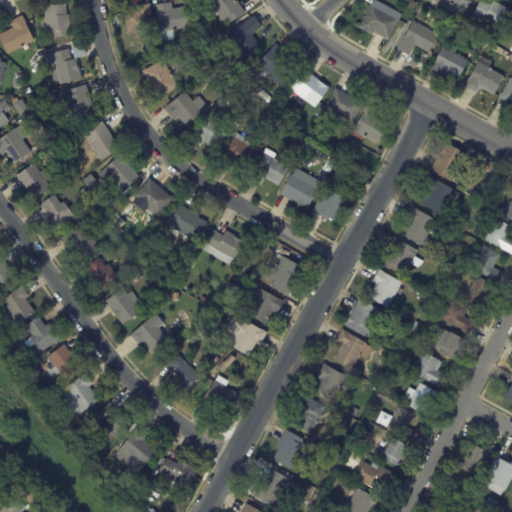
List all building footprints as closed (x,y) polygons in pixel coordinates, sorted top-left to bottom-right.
[(236,0),(239,3),(246,14),(230,25),(226,19),(222,22),(214,9),(215,9),(208,0),(236,0)] [(471,0),(465,12),(444,0),(471,0)] [(483,1),(492,6),(494,2),(511,11),(511,13),(503,30),(497,27),(493,35),(479,27),(483,20),(474,15),(482,1),(483,1)] [(387,39),(375,33),(373,36),(360,29),(373,5),(376,7),(379,2),(398,12),(395,17),(401,20),(390,41),(387,39)] [(187,7),(190,28),(172,31),(173,39),(162,41),(156,5),(172,3),(173,9),(187,7)] [(70,25),(71,36),(52,38),(51,32),(47,33),(47,24),(45,24),(45,17),(46,17),(45,6),(67,4),(67,16),(69,15),(70,25)] [(133,11),(136,10),(136,6),(151,5),(153,31),(148,31),(149,37),(143,38),(143,33),(127,34),(125,12),(133,11)] [(28,45),(8,54),(0,38),(0,35),(14,29),(10,22),(23,16),(35,41),(28,45)] [(256,17),(263,27),(253,35),(262,48),(248,58),(231,35),(255,16),(256,17)] [(430,53),(416,46),(411,56),(398,49),(414,21),(440,35),(430,53)] [(201,34),(205,41),(199,45),(195,38),(201,34)] [(280,48),(286,55),(284,57),(295,70),(278,85),(258,63),(273,50),(272,49),(277,45),(280,48)] [(72,49),(84,46),(86,56),(75,59),(72,49)] [(446,48),(470,61),(460,80),(448,73),(445,77),(432,69),(444,47),(446,48)] [(78,59),(83,79),(61,85),(61,84),(55,85),(48,57),(54,55),(54,54),(69,50),(72,60),(78,59)] [(165,64),(179,88),(158,99),(143,72),(163,60),(165,64)] [(488,68),(506,77),(495,96),(483,89),(480,95),(465,88),(479,63),(488,68)] [(212,79),(208,74),(214,70),(218,76),(213,80),(212,79)] [(306,70),(330,88),(316,107),(309,102),(303,110),(287,98),(293,90),(292,89),(305,70),(306,70)] [(511,105),(500,99),(511,77),(511,105)] [(234,89),(230,85),(235,80),(240,84),(234,89)] [(87,86),(96,118),(68,126),(61,100),(66,98),(64,92),(86,85),(87,86)] [(348,95),(365,105),(354,124),(326,108),(336,89),(348,95)] [(190,100),(192,102),(198,97),(208,109),(185,128),(177,119),(174,121),(164,110),(184,93),(190,100)] [(379,113),(380,114),(378,118),(391,125),(379,145),(365,136),(362,142),(351,135),(368,107),(379,113)] [(0,128),(0,108),(9,122),(0,128)] [(230,134),(216,151),(204,141),(201,146),(189,136),(212,109),(224,120),(219,125),(230,134)] [(103,122),(121,147),(101,161),(93,149),(87,153),(77,140),(103,122)] [(32,125),(36,130),(31,133),(27,128),(32,125)] [(77,131),(70,135),(67,129),(74,125),(77,131)] [(4,152),(0,145),(0,140),(21,126),(28,137),(23,140),(32,153),(18,163),(8,149),(4,152)] [(314,130),(319,133),(315,139),(310,136),(314,130)] [(232,167),(222,161),(238,134),(252,142),(249,147),(258,152),(248,169),(237,163),(234,168),(232,167)] [(32,149),(37,146),(36,145),(39,143),(38,142),(41,140),(42,141),(43,140),(47,145),(41,150),(42,151),(36,155),(32,149)] [(432,169),(446,143),(467,154),(452,181),(432,169)] [(49,150),(55,146),(59,153),(53,157),(49,150)] [(290,168),(280,187),(266,179),(263,185),(250,178),(264,154),(265,154),(268,150),(277,155),(275,160),(290,168)] [(124,154),(133,163),(129,166),(140,177),(124,192),(113,180),(109,184),(100,174),(124,153),(124,154)] [(346,154),(352,157),(350,162),(344,158),(346,154)] [(331,159),(336,162),(333,167),(328,165),(331,159)] [(359,161),(366,165),(363,169),(356,166),(359,161)] [(39,171),(40,173),(45,169),(51,178),(47,181),(51,187),(34,200),(17,177),(34,164),(39,171)] [(291,200),(281,195),(292,175),(293,175),(297,169),(319,181),(319,182),(322,183),(308,209),(291,200)] [(422,204),(428,192),(424,190),(431,177),(461,192),(454,205),(448,202),(441,215),(422,204)] [(150,180),(174,200),(159,218),(135,197),(150,179),(150,180)] [(333,221),(329,219),(328,221),(313,212),(327,188),(348,201),(346,204),(350,207),(342,222),(337,219),(335,222),(333,221)] [(511,222),(511,193),(502,219),(511,222)] [(56,232),(45,216),(48,214),(42,205),(55,195),(61,205),(65,202),(76,218),(56,232)] [(184,207),(207,220),(196,241),(189,237),(186,242),(172,235),(177,225),(172,223),(181,206),(184,207)] [(407,218),(413,207),(437,220),(422,246),(402,235),(410,222),(406,220),(407,218)] [(98,208),(102,212),(97,216),(94,211),(98,208)] [(107,213),(112,208),(115,211),(110,217),(107,213)] [(141,219),(144,216),(149,221),(144,226),(139,221),(141,219)] [(458,222),(462,216),(466,219),(462,225),(458,222)] [(511,228),(510,232),(508,236),(511,238),(511,254),(485,239),(497,218),(511,226),(511,228)] [(68,248),(62,240),(87,221),(95,231),(90,234),(100,248),(82,261),(72,247),(69,250),(68,248)] [(224,236),(227,232),(246,242),(236,261),(218,252),(215,257),(204,251),(214,231),(224,236)] [(455,239),(449,235),(452,231),(458,234),(455,239)] [(416,257),(406,276),(385,265),(391,253),(388,251),(394,238),(419,251),(416,257)] [(138,241),(143,247),(136,254),(130,248),(132,246),(130,243),(134,240),(137,243),(138,241)] [(502,274),(498,282),(473,269),(475,264),(470,261),(474,253),(480,256),(485,246),(500,254),(494,268),(503,272),(502,274)] [(294,287),(289,297),(271,288),(274,282),(265,277),(270,268),(275,271),(278,266),(279,266),(283,257),(304,269),(294,287)] [(459,257),(467,261),(465,265),(456,261),(459,257)] [(9,267),(19,282),(1,294),(0,292),(0,259),(2,258),(9,267)] [(109,265),(121,281),(102,296),(90,279),(93,277),(86,269),(100,259),(106,267),(109,265)] [(463,267),(461,273),(453,269),(455,263),(463,267)] [(263,272),(258,280),(248,273),(252,266),(263,272)] [(374,280),(380,270),(402,283),(388,308),(369,297),(377,284),(373,282),(374,280)] [(126,276),(131,271),(134,275),(128,279),(126,276)] [(135,283),(132,278),(138,273),(142,279),(135,283)] [(485,303),(483,308),(466,299),(478,276),(495,286),(485,303)] [(230,283),(237,287),(233,294),(226,290),(230,283)] [(269,293),(285,303),(278,315),(273,312),(266,325),(247,314),(255,301),(247,297),(254,285),(269,293)] [(23,287),(30,297),(26,300),(36,313),(18,326),(1,302),(23,287)] [(124,290),(128,296),(133,292),(140,302),(136,306),(141,312),(123,325),(106,302),(124,290)] [(209,300),(215,304),(212,309),(206,305),(206,304),(200,301),(202,297),(208,300),(209,300)] [(469,309),(465,316),(476,322),(470,333),(441,318),(452,297),(470,307),(469,309)] [(355,309),(360,298),(381,309),(372,325),(378,327),(373,336),(367,333),(366,337),(345,325),(346,323),(347,323),(353,313),(352,313),(355,309)] [(162,324),(157,329),(167,341),(152,355),(141,343),(138,346),(129,336),(153,314),(162,324)] [(267,335),(260,349),(256,347),(250,358),(231,347),(236,336),(228,332),(236,316),(268,334),(267,335)] [(39,318),(46,327),(49,325),(61,341),(41,354),(30,338),(33,336),(26,327),(39,318)] [(416,321),(423,325),(420,332),(412,328),(416,321)] [(366,355),(365,358),(360,356),(353,370),(335,360),(342,345),(336,342),(343,330),(371,346),(366,355)] [(466,340),(455,361),(439,353),(441,350),(435,347),(443,331),(451,334),(452,332),(466,339),(466,340)] [(209,341),(214,345),(211,349),(206,345),(209,341)] [(66,347),(81,369),(63,382),(47,359),(65,346),(66,347)] [(447,375),(441,388),(411,372),(422,352),(443,363),(439,371),(447,375)] [(201,377),(187,393),(171,378),(175,375),(167,367),(178,355),(201,377)] [(223,373),(217,368),(222,362),(224,363),(231,356),(235,359),(223,373)] [(24,363),(31,358),(33,361),(26,366),(24,363)] [(319,382),(320,378),(317,377),(325,363),(354,379),(348,390),(342,386),(334,400),(315,389),(319,382)] [(27,372),(36,366),(40,373),(31,378),(27,372)] [(382,380),(377,378),(380,372),(385,374),(382,380)] [(86,376),(94,386),(90,388),(100,402),(77,418),(60,394),(86,375),(86,376)] [(225,380),(229,383),(226,388),(240,396),(229,416),(215,408),(214,410),(203,403),(215,381),(216,382),(219,377),(225,380)] [(434,401),(426,416),(408,406),(409,404),(404,402),(409,392),(414,395),(420,383),(438,393),(434,401)] [(511,401),(503,397),(510,385),(511,386),(511,401)] [(377,394),(385,398),(381,407),(373,403),(377,394)] [(301,406),(307,396),(327,407),(319,420),(321,421),(319,424),(317,424),(311,434),(291,423),(301,406)] [(118,411),(125,418),(127,417),(132,422),(116,440),(95,420),(111,404),(118,411)] [(414,431),(417,432),(412,441),(387,428),(399,406),(415,414),(408,427),(414,431)] [(355,408),(360,410),(356,417),(352,414),(355,408)] [(146,437),(147,438),(144,442),(157,452),(143,469),(121,451),(138,430),(146,437)] [(283,466),(273,460),(279,451),(277,449),(287,431),(303,440),(305,437),(314,442),(312,446),(310,445),(300,463),(297,461),(292,471),(283,466)] [(409,444),(398,466),(382,458),(386,451),(387,452),(395,437),(409,444)] [(483,449),(493,454),(481,477),(459,465),(472,441),(483,447),(482,448),(483,449)] [(362,457),(360,461),(371,467),(373,464),(380,467),(380,466),(394,473),(383,493),(351,476),(354,471),(346,467),(353,452),(362,457)] [(507,460),(510,462),(511,460),(511,479),(502,496),(485,486),(488,481),(485,479),(498,455),(507,460)] [(170,461),(178,465),(180,461),(199,471),(188,490),(161,474),(168,460),(170,461)] [(275,472),(286,478),(270,506),(252,496),(263,477),(266,479),(271,470),(275,472)] [(133,484),(138,487),(132,494),(128,490),(133,484)] [(316,489),(323,492),(313,511),(310,511),(306,510),(316,489)] [(376,506),(372,511),(350,511),(347,510),(357,489),(379,500),(376,506)] [(491,497),(501,502),(496,511),(486,507),(491,497)] [(14,505),(21,511),(1,511),(11,502),(14,505)]
